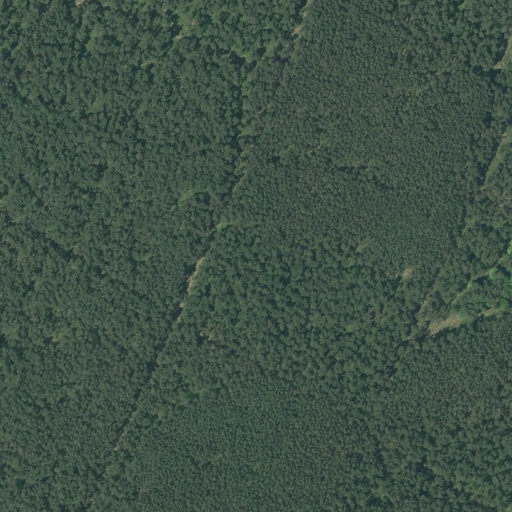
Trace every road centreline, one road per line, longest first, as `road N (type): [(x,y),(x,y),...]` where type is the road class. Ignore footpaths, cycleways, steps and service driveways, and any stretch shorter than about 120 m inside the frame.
road 1 (track): [(82,511),(220,218),(306,0)]
road 2 (track): [(171,316),(488,511)]
